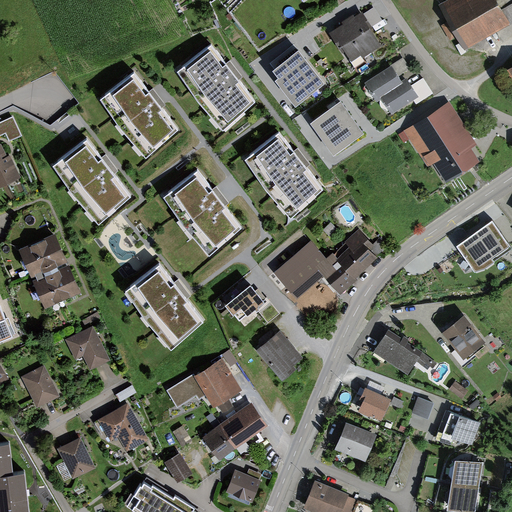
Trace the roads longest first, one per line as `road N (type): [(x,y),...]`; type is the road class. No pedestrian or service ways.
road 1 (tertiary): [(511,177),(411,247),(370,287),(270,511)]
road 2 (residential): [(386,0),(454,86),(511,115)]
